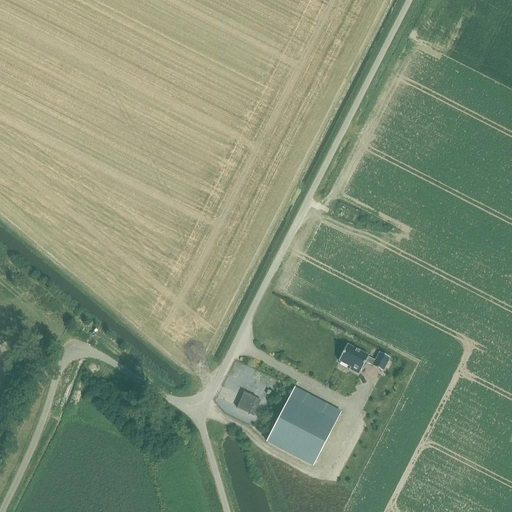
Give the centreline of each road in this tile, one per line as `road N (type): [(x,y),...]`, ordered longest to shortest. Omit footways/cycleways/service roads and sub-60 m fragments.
road 1 (unclassified): [(201,411),(416,0)]
road 2 (unclassified): [(201,411),(96,353),(69,351),(3,511)]
